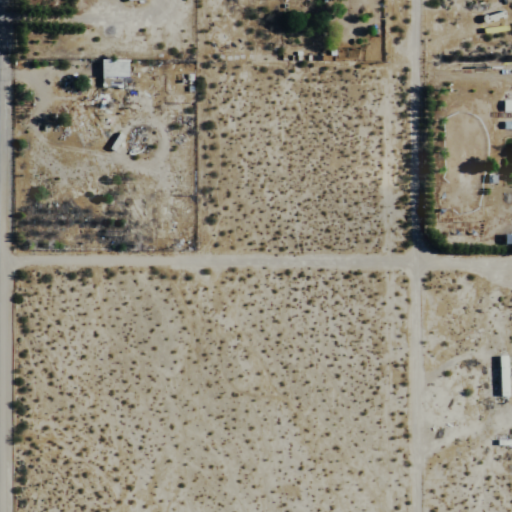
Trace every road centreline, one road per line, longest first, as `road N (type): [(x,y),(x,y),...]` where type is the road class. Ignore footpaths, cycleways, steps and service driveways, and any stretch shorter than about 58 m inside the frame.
road 1 (residential): [(511,274),(0,271)]
road 2 (residential): [(405,0),(406,511)]
